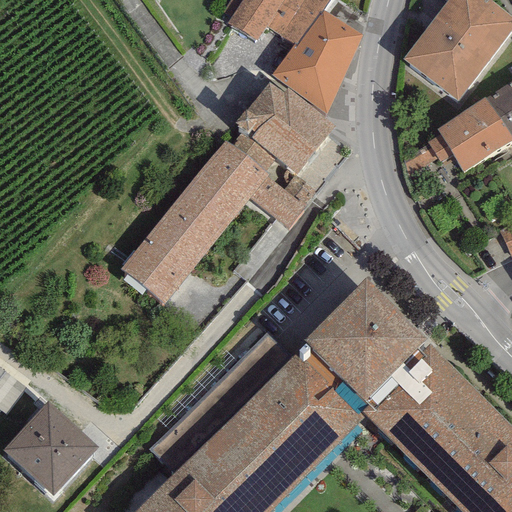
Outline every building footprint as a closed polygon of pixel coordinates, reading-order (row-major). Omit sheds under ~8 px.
[(334,6),(325,0),(262,0),(238,34),(266,54),(277,39),(296,49),(326,16),(334,6)] [(511,43),(511,32),(473,0),(455,0),(404,60),(458,106),(511,43)] [(326,16),(296,49),(270,78),(327,118),(361,41),(331,25),(326,16)] [(236,132),(299,180),(335,133),(286,95),(281,99),(269,90),(236,132)] [(511,97),(493,109),(511,139),(511,97)] [(511,158),(511,139),(493,109),(398,168),(409,186),(440,167),(445,171),(459,163),(471,183),(511,158)] [(312,217),(229,152),(125,284),(175,323),(261,213),(294,239),(312,217)] [(511,229),(496,238),(511,265),(511,229)] [(187,486),(152,511),(273,511),(327,456),(363,423),(454,511),(511,511),(511,431),(409,326),(366,288),(294,359),(270,346),(157,456),(187,486)] [(42,395),(0,366),(0,403),(24,420),(42,395)] [(117,459),(67,416),(28,461),(78,504),(117,459)]
